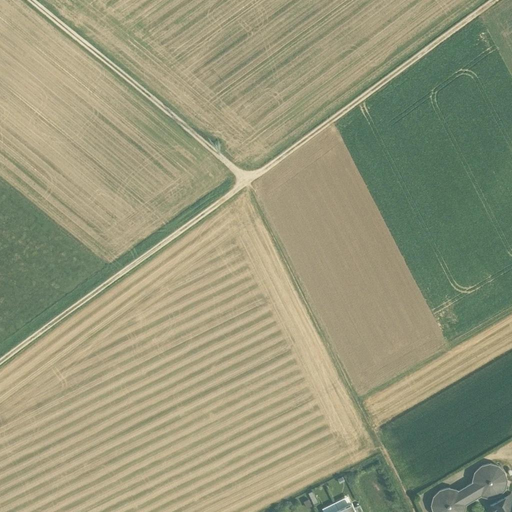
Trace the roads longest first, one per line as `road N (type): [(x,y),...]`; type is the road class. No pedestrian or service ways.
road 1 (track): [(511,0),(0,365)]
road 2 (track): [(256,184),(413,511)]
road 3 (track): [(252,187),(30,0)]
road 4 (track): [(511,313),(360,398)]
